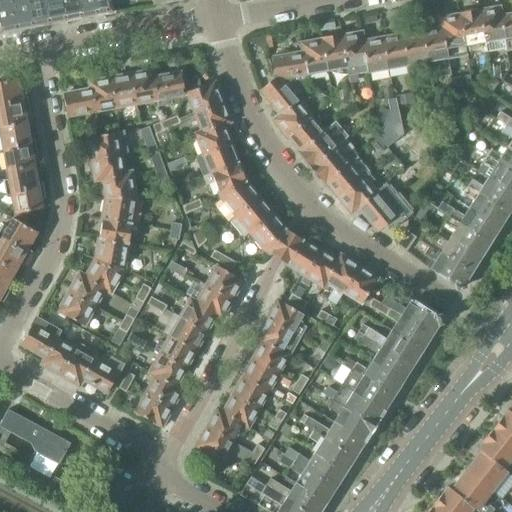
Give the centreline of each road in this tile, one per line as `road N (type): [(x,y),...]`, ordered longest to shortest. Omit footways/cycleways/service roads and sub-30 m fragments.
road 1 (residential): [(0,346),(56,247),(62,198),(37,51)]
road 2 (residential): [(168,456),(311,205)]
road 3 (residential): [(511,330),(400,271),(311,205)]
road 4 (tertiary): [(370,511),(511,332)]
road 5 (residential): [(311,205),(247,116),(215,17)]
road 6 (residential): [(168,456),(0,362)]
road 7 (residential): [(37,51),(215,17)]
